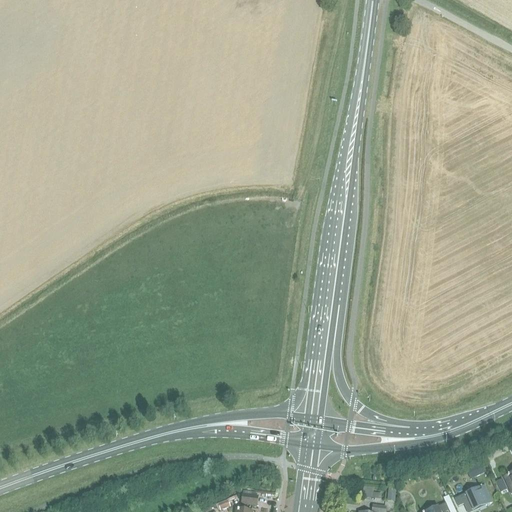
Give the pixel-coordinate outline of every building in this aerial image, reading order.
[(480,467),(472,471),(476,479),(484,475),(480,467)] [(501,480),(495,483),(500,493),(506,490),(501,480)] [(460,498),(455,500),(458,508),(463,505),(468,503),(472,510),(477,508),(478,510),(491,504),(483,487),(460,498)] [(235,493),(216,498),(218,504),(237,499),(235,493)] [(256,507),(257,498),(243,496),(242,505),(256,507)] [(230,508),(228,502),(218,505),(220,511),(230,508)]
